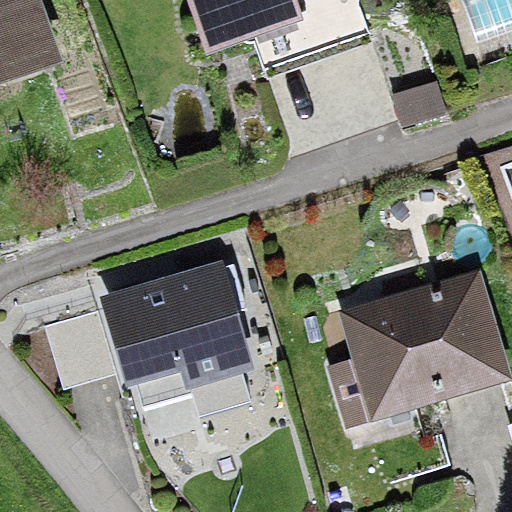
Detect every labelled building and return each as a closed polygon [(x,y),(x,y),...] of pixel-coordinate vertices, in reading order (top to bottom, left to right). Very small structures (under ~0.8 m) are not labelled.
[(0,0),(0,69),(40,55),(24,9),(14,12),(9,0),(0,0)] [(188,0),(205,48),(266,26),(276,55),(308,44),(312,55),(370,35),(357,0),(188,0)] [(162,291),(111,306),(143,409),(193,395),(188,379),(243,363),(229,314),(246,309),(234,266),(180,282),(184,294),(172,297),(162,291)] [(442,382),(499,366),(474,281),(377,310),(380,321),(352,329),(361,358),(331,366),(349,427),(383,410),(444,392),(442,382)] [(442,435),(382,452),(391,483),(451,466),(442,435)]
